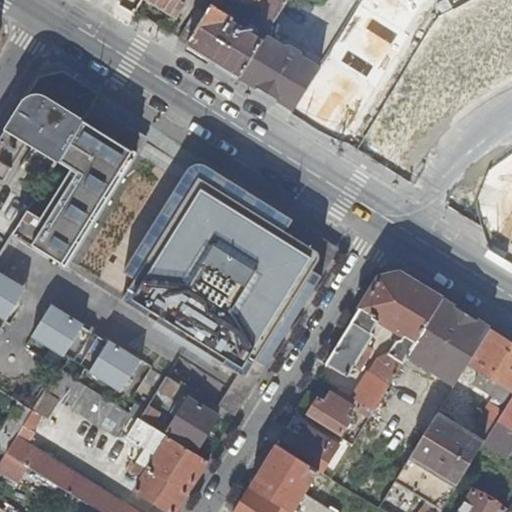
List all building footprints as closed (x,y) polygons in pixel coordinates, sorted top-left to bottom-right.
[(146,0),(176,19),(187,0),(146,0)] [(212,0),(201,18),(186,43),(187,44),(208,56),(239,76),(285,0),(212,0)] [(291,47),(320,0),(285,0),(239,76),(264,91),(276,99),(277,97),(302,58),(299,52),(291,47)] [(357,0),(294,106),(292,110),(358,150),(436,18),(472,0),(357,0)] [(186,21),(176,37),(186,43),(201,18),(195,14),(189,23),(186,21)] [(208,56),(187,44),(183,50),(204,62),(208,56)] [(277,97),(294,106),(318,67),(302,58),(277,97)] [(458,134),(465,121),(478,129),(503,84),(470,65),(438,123),(458,134)] [(46,96),(81,118),(88,106),(97,91),(61,70),(37,76),(21,103),(46,96)] [(26,142),(56,160),(81,118),(46,96),(21,103),(0,136),(0,178),(2,180),(26,142)] [(23,214),(15,227),(29,236),(26,242),(66,267),(135,152),(142,140),(99,113),(88,106),(81,118),(56,160),(38,190),(26,209),(23,214)] [(178,170),(121,263),(133,271),(120,292),(244,369),(256,351),(265,357),(324,261),(316,256),(316,254),(319,252),(320,251),(321,247),(321,244),(319,241),(316,240),(313,240),(312,238),(197,166),(194,166),(193,164),(191,162),(189,161),(186,161),(183,162),(181,164),(180,167),(180,170),(178,170)] [(6,204),(23,214),(26,209),(38,190),(22,179),(6,204)] [(12,233),(26,242),(29,236),(15,227),(12,233)] [(25,287),(0,271),(0,294),(15,303),(25,287)] [(379,358),(354,398),(363,404),(373,410),(405,358),(442,298),(399,272),(379,275),(325,363),(346,376),(372,333),(370,333),(379,319),(383,322),(403,335),(401,339),(396,339),(387,353),(379,358)] [(0,327),(15,303),(0,294),(0,327)] [(405,358),(436,377),(467,329),(466,314),(442,298),(405,358)] [(51,303),(31,335),(63,355),(64,354),(82,325),(83,323),(51,303)] [(467,364),(489,328),(466,314),(467,329),(436,377),(452,387),(467,364)] [(370,333),(372,333),(375,335),(383,322),(379,319),(370,333)] [(64,354),(89,370),(107,341),(82,325),(64,354)] [(471,381),(507,403),(511,394),(511,342),(489,328),(467,364),(477,371),(471,381)] [(88,371),(121,391),(141,359),(108,339),(107,341),(89,370),(88,371)] [(138,417),(68,373),(58,367),(55,370),(49,381),(50,381),(45,391),(135,447),(138,442),(146,448),(139,460),(142,463),(138,469),(142,471),(133,488),(173,511),(206,460),(150,425),(142,420),(138,417)] [(169,396),(178,382),(169,377),(166,375),(157,388),(169,396)] [(318,397),(308,413),(341,433),(351,417),(346,414),(352,405),(330,391),(325,401),(318,397)] [(511,429),(511,394),(507,403),(496,420),(511,429)] [(187,397),(166,431),(196,450),(217,415),(187,397)] [(20,403),(5,428),(15,434),(23,423),(31,410),(20,403)] [(158,412),(147,404),(138,417),(142,420),(150,425),(158,412)] [(357,413),(367,419),(373,410),(363,404),(357,413)] [(41,411),(33,406),(31,410),(23,423),(30,427),(41,411)] [(483,442),(436,412),(377,506),(386,511),(438,511),(481,444),(483,442)] [(504,458),(511,445),(511,429),(496,420),(483,442),(481,444),(504,458)] [(305,424),(299,433),(302,435),(308,425),(305,424)] [(302,435),(299,433),(288,448),(322,469),(338,444),(308,425),(302,435)] [(0,435),(0,448),(5,452),(15,436),(15,434),(5,428),(0,435)] [(137,511),(86,480),(15,436),(5,452),(27,465),(30,468),(68,491),(92,506),(101,511),(137,511)] [(336,511),(304,493),(318,470),(275,443),(249,486),(290,511),(336,511)] [(0,471),(17,482),(27,465),(5,452),(0,459),(0,471)] [(290,511),(249,486),(232,511),(290,511)] [(500,511),(503,507),(470,487),(454,511),(500,511)]
